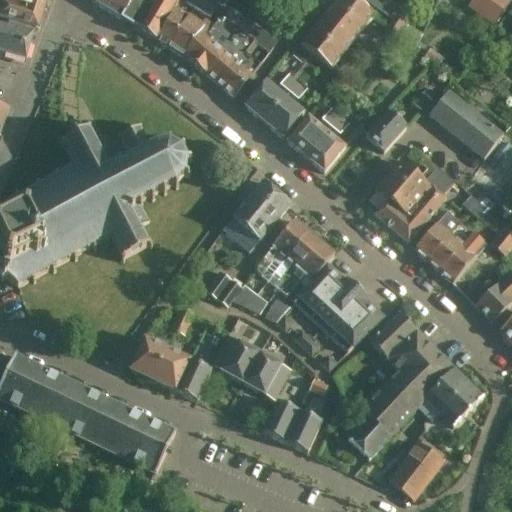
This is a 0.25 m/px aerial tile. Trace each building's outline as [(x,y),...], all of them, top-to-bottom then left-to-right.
[(3,0),(2,4),(27,11),(27,13),(41,17),(46,0),(3,0)] [(122,22),(135,0),(141,0),(151,5),(153,0),(92,0),(91,4),(122,22)] [(141,0),(135,0),(122,22),(154,43),(174,10),(179,1),(186,5),(194,10),(209,20),(212,15),(219,20),(227,9),(219,3),(217,8),(202,0),(153,0),(151,5),(141,0)] [(374,18),(351,0),(337,0),(332,7),(364,32),(374,18)] [(386,0),(362,0),(362,1),(391,22),(400,10),(386,0)] [(506,0),(472,0),(466,9),(494,28),(511,3),(506,0)] [(174,10),(154,43),(167,51),(188,19),(181,15),(186,5),(179,1),(174,10)] [(0,21),(7,24),(33,32),(37,32),(41,17),(27,13),(27,11),(2,4),(0,2),(0,21)] [(364,32),(332,7),(322,20),(353,45),(364,32)] [(219,20),(212,29),(204,40),(203,39),(186,62),(202,75),(237,32),(239,33),(246,22),(227,9),(219,20)] [(200,27),(188,19),(167,51),(186,62),(203,39),(204,40),(212,29),(203,22),(200,27)] [(387,33),(395,39),(404,25),(396,19),(387,33)] [(353,45),(322,20),(311,34),(342,59),(353,45)] [(7,24),(0,47),(0,55),(25,63),(33,32),(7,24)] [(407,27),(398,40),(414,52),(422,37),(407,27)] [(237,32),(202,75),(218,89),(245,55),(253,44),(268,55),(277,43),(261,31),(256,29),(248,40),(239,33),(237,32)] [(342,59),(311,34),(300,47),(331,72),(342,59)] [(429,51),(424,59),(438,68),(443,60),(429,51)] [(218,89),(232,100),(260,67),(245,55),(218,89)] [(280,87),(289,94),(298,83),(289,75),(280,87)] [(263,125),(284,99),(265,83),(244,110),(263,125)] [(298,83),(289,94),(297,101),(307,90),(298,83)] [(421,94),(412,106),(422,114),(431,102),(421,94)] [(483,163),(502,138),(447,94),(428,119),(483,163)] [(263,125),(281,141),(303,115),(284,99),(263,125)] [(0,108),(0,133),(8,111),(0,108)] [(330,129),(340,118),(330,110),(321,122),(330,129)] [(387,113),(364,139),(383,156),(406,130),(387,113)] [(307,118),(285,144),(304,160),(326,134),(307,118)] [(349,125),(340,118),(330,129),(339,136),(349,125)] [(15,197),(13,198),(15,201),(0,209),(0,269),(2,273),(0,274),(0,281),(1,283),(5,281),(18,290),(31,283),(32,286),(35,284),(34,281),(52,271),(53,275),(55,274),(56,273),(54,270),(72,260),(74,263),(77,261),(75,258),(91,249),(94,253),(96,252),(94,248),(110,239),(120,259),(119,264),(123,265),(125,260),(146,249),(151,250),(152,247),(147,245),(139,230),(149,224),(141,210),(143,209),(140,204),(149,199),(153,204),(155,203),(152,197),(161,192),(163,198),(166,196),(163,191),(172,186),(174,191),(177,189),(175,184),(182,177),(185,181),(188,179),(185,175),(186,165),(191,164),(191,161),(186,161),(181,152),(185,149),(182,146),(179,150),(169,145),(170,140),(167,139),(166,145),(156,146),(153,142),(150,143),(152,148),(149,149),(140,131),(141,128),(138,127),(137,130),(120,138),(117,137),(116,140),(120,141),(128,160),(120,164),(118,159),(106,165),(102,158),(105,156),(104,153),(101,155),(90,134),(90,129),(86,128),(85,133),(64,144),(60,143),(58,147),(63,148),(74,168),(58,177),(56,174),(53,176),(55,179),(39,188),(37,185),(35,186),(36,189),(18,199),(16,196),(15,197)] [(326,134),(304,160),(323,176),(345,150),(326,134)] [(374,218),(390,232),(427,189),(424,186),(399,165),(375,194),(386,204),(374,218)] [(437,171),(424,186),(427,189),(390,232),(407,246),(445,202),(442,199),(454,186),(437,171)] [(262,185),(231,221),(258,245),(289,208),(262,185)] [(478,206),(470,199),(464,193),(456,203),(470,215),(478,206)] [(490,217),(478,206),(470,215),(482,226),(490,217)] [(413,253),(426,265),(460,227),(453,221),(447,215),(413,253)] [(487,230),(495,237),(500,232),(492,225),(495,221),(490,217),(482,226),(487,230)] [(267,283),(307,236),(293,224),(270,250),(253,273),(260,278),(267,283)] [(426,265),(439,276),(470,240),(469,239),(464,234),(466,232),(460,227),(426,265)] [(511,234),(505,228),(489,248),(504,260),(511,250),(511,234)] [(274,288),(281,293),(320,247),(307,236),(267,283),(274,288)] [(470,240),(439,276),(451,288),(462,276),(476,261),(474,260),(483,251),(476,245),(478,243),(471,237),(469,239),(470,240)] [(303,276),(311,281),(313,283),(316,278),(333,258),(320,247),(281,293),(287,298),(303,276)] [(367,302),(346,283),(343,286),(326,270),(318,279),(355,311),(330,340),(346,356),(382,322),(364,306),(367,302)] [(226,310),(231,303),(241,289),(219,275),(205,295),(226,310)] [(511,277),(509,275),(474,309),(491,326),(511,305),(511,277)] [(471,284),(462,276),(451,288),(461,296),(471,284)] [(290,308),(330,340),(355,311),(318,279),(316,278),(313,283),(311,281),(290,308)] [(236,305),(244,310),(255,297),(248,292),(244,294),(236,305)] [(255,297),(244,310),(259,317),(267,306),(255,297)] [(264,320),(275,325),(288,310),(275,303),(264,320)] [(179,312),(175,322),(170,332),(183,338),(193,319),(179,312)] [(399,316),(369,345),(398,375),(361,415),(367,421),(347,442),(368,461),(423,402),(454,372),(399,316)] [(284,318),(277,326),(285,334),(293,326),(284,318)] [(511,323),(500,336),(511,348),(511,323)] [(301,334),(294,342),(303,351),(310,342),(301,334)] [(211,369),(242,386),(259,356),(227,339),(211,369)] [(310,342),(303,351),(313,360),(320,352),(310,342)] [(151,384),(166,353),(144,343),(129,373),(151,384)] [(188,363),(166,353),(151,384),(173,394),(188,363)] [(290,373),(259,356),(242,386),(274,403),(290,373)] [(13,358),(0,386),(0,402),(53,428),(71,437),(155,477),(175,435),(13,358)] [(327,359),(320,366),(328,374),(336,366),(327,359)] [(188,363),(173,394),(196,405),(210,374),(188,363)] [(423,402),(439,417),(452,431),(482,401),(454,372),(423,402)] [(322,398),(326,388),(313,382),(308,392),(322,398)] [(284,446),(298,415),(276,405),(261,435),(284,446)] [(298,415),(284,446),(306,456),(321,425),(298,415)] [(60,460),(71,437),(53,428),(42,452),(60,460)] [(0,433),(0,453),(3,454),(10,436),(0,433)] [(388,486),(393,489),(412,504),(443,464),(419,446),(388,486)]
